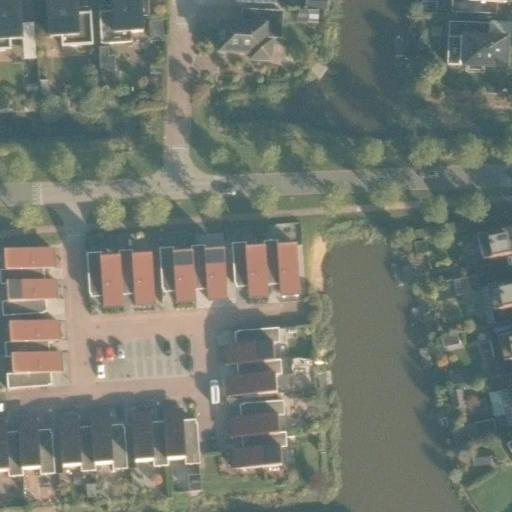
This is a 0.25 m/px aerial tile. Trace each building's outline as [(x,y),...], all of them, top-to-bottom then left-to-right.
[(22,40),(19,0),(0,1),(0,51),(11,51),(10,41),(22,40)] [(77,15),(76,0),(46,0),(49,39),(61,38),(61,48),(93,46),(91,14),(77,15)] [(111,0),(112,12),(99,13),(101,45),(132,43),(131,34),(143,33),(141,13),(147,13),(146,0),(111,0)] [(327,11),(327,0),(305,0),(305,10),(327,11)] [(508,0),(451,0),(451,14),(482,15),(483,3),(508,4),(508,6),(508,0)] [(282,13),(248,11),(247,26),(220,24),(219,54),(251,55),(251,61),(270,62),(271,43),(265,43),(265,38),(281,39),(282,13)] [(150,43),(163,42),(162,22),(149,23),(150,43)] [(506,69),(507,40),(489,39),(490,25),(480,25),(449,23),(448,39),(447,66),(458,67),(467,67),(467,72),(481,72),(481,68),(506,69)] [(108,48),(99,49),(99,58),(108,58),(108,48)] [(50,93),(49,82),(40,82),(41,94),(50,93)] [(511,229),(509,230),(507,224),(489,230),(490,234),(476,237),(477,238),(478,238),(482,260),(473,262),(477,277),(503,272),(500,258),(511,255),(511,229)] [(128,248),(128,235),(118,236),(119,248),(128,248)] [(265,249),(267,283),(279,282),(280,295),(300,294),(296,247),(277,248),(277,243),(278,243),(278,242),(263,243),(263,249),(265,249)] [(265,249),(263,249),(245,250),(245,245),(246,245),(246,244),(231,245),(234,286),(248,285),(249,298),(268,296),(267,283),(265,249)] [(192,254),(195,288),(207,287),(207,300),(227,299),(224,251),(204,253),(204,248),(205,248),(205,247),(190,248),(191,254),(192,254)] [(192,254),(191,254),(173,255),(173,250),(174,250),(173,249),(159,250),(162,291),(175,290),(176,303),(196,301),(195,288),(192,254)] [(6,284),(41,282),(40,270),(53,269),(52,250),(4,253),(6,272),(1,272),(1,271),(0,271),(0,284),(0,286),(6,286),(6,284)] [(120,259),(122,293),(134,292),(135,305),(154,304),(151,257),(132,258),(132,253),(133,253),(132,251),(118,252),(118,259),(120,259)] [(120,259),(118,259),(100,260),(100,255),(101,255),(101,254),(86,255),(89,296),(102,295),(103,307),(123,306),(122,293),(120,259)] [(54,281),(41,282),(6,284),(6,286),(8,304),(3,304),(3,303),(1,303),(2,318),(43,315),(42,302),(55,301),(54,281)] [(511,282),(479,289),(487,328),(511,322),(511,315),(511,308),(511,282)] [(5,359),(12,358),(11,357),(46,354),(45,343),(58,342),(57,322),(9,325),(11,345),(6,345),(6,344),(4,344),(5,359)] [(227,366),(240,365),(274,363),(274,361),(273,344),(278,343),(278,344),(279,344),(278,330),(237,332),(238,346),(225,347),(227,366)] [(511,334),(489,340),(494,363),(487,365),(490,380),(511,375),(511,334)] [(459,346),(457,336),(441,339),(443,349),(459,346)] [(11,357),(12,358),(13,376),(8,377),(8,376),(6,376),(7,390),(48,387),(47,374),(60,373),(59,354),(46,354),(11,357)] [(280,361),(274,361),(274,363),(240,365),(241,377),(228,378),(229,398),(276,395),(275,375),(280,375),(280,376),(281,376),(280,361)] [(511,387),(500,390),(508,429),(511,428),(511,387)] [(466,408),(463,391),(449,393),(453,410),(466,408)] [(279,436),(279,434),(278,416),(283,416),(283,417),(284,417),(283,402),(242,405),(243,418),(230,419),(232,439),(245,438),(279,436)] [(166,461),(168,461),(186,460),(186,465),(185,465),(185,466),(200,465),(197,424),(183,425),(182,412),(163,414),(164,427),(166,461)] [(166,461),(164,427),(152,427),(151,415),(131,416),(134,463),(154,462),(154,467),(153,467),(153,468),(168,467),(168,461),(166,461)] [(94,466),(95,466),(113,465),(113,470),(112,470),(112,471),(127,470),(124,429),(111,430),(110,417),(90,419),(91,432),(94,466)] [(96,472),(95,466),(94,466),(91,432),(79,432),(78,420),(59,421),(62,468),(81,467),(82,472),(81,472),(81,473),(96,472)] [(18,424),(19,437),(21,471),(22,471),(40,470),(41,475),(40,475),(40,476),(54,475),(52,434),(38,435),(37,422),(18,424)] [(21,471),(19,437),(6,438),(6,425),(0,424),(0,472),(9,472),(9,477),(8,477),(8,478),(23,477),(22,471),(21,471)] [(279,436),(245,438),(246,450),(233,451),(234,470),(281,467),(280,448),(285,447),(285,448),(286,448),(285,434),(279,434),(279,436)] [(487,450),(472,452),(473,467),(488,465),(487,450)] [(96,498),(95,485),(86,486),(87,499),(96,498)]
